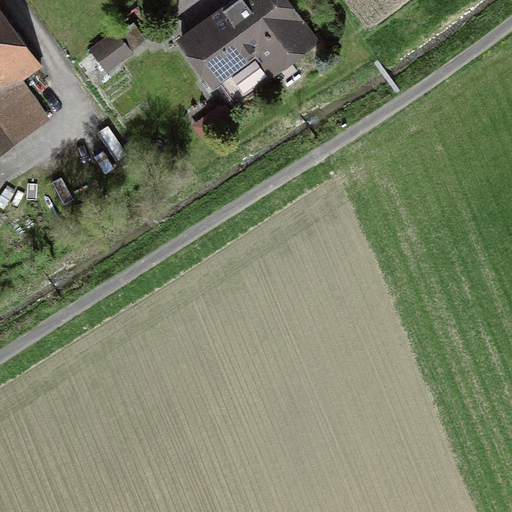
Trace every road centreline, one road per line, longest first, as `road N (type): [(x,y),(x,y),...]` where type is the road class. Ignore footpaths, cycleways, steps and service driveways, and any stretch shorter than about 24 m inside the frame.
road 1 (track): [(0,355),(403,100)]
road 2 (track): [(403,100),(511,21)]
